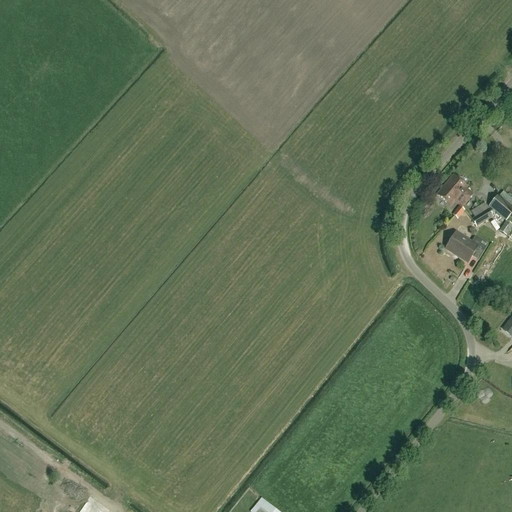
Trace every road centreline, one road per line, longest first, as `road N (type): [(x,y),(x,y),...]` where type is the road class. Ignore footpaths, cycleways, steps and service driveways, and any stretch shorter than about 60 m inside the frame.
road 1 (unclassified): [(361,511),(472,363),(462,321),(404,255),(402,213),(511,82)]
road 2 (track): [(115,511),(0,423)]
